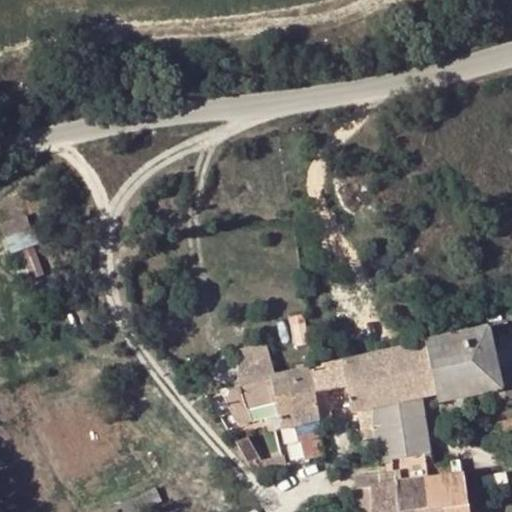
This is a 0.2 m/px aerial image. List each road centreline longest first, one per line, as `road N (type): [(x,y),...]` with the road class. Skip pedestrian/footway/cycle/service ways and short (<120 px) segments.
road 1 (residential): [(104,212),(114,337),(259,511)]
road 2 (unclassified): [(282,104),(27,135)]
road 3 (unclassified): [(511,52),(282,104)]
road 4 (residential): [(104,212),(148,169),(282,104)]
